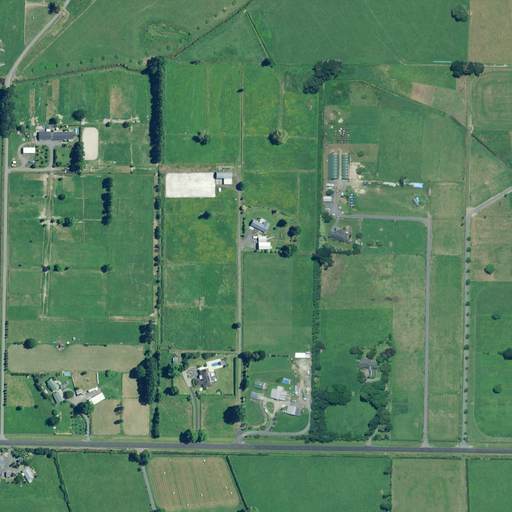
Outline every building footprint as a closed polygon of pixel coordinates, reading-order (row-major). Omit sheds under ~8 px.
[(50,129),(46,129),(46,132),(39,132),(39,140),(68,140),(68,142),(73,142),(73,132),(50,132),(50,129)] [(332,179),(338,179),(339,155),(332,155),(329,155),(329,179),(332,179)] [(231,184),(231,172),(216,172),(216,179),(224,178),(224,184),(231,184)] [(263,225),(253,220),(250,225),(265,233),(270,224),(264,222),(263,225)] [(342,229),(341,230),(339,230),(339,231),(337,230),(336,232),(331,231),(329,236),(347,242),(350,243),(351,239),(348,238),(349,235),(346,234),(347,231),(342,229)] [(266,243),(266,237),(258,237),(258,249),(270,249),(270,243),(266,243)] [(364,368),(370,368),(370,376),(376,376),(376,370),(373,370),(373,368),(378,368),(378,362),(370,362),(370,359),(363,359),(362,362),(360,362),(359,368),(364,368)] [(209,373),(208,369),(199,371),(200,375),(199,376),(199,378),(194,380),(196,386),(202,384),(203,388),(212,385),(211,382),(217,380),(214,371),(209,373)] [(54,382),(51,378),(46,382),(51,387),(50,388),(53,392),(59,387),(54,381),(54,382)] [(266,383),(257,381),(255,387),(264,389),(266,383)] [(284,387),(279,386),(278,390),(273,389),(271,398),(286,401),(288,392),(283,391),(284,387)] [(62,401),(58,392),(53,395),(57,403),(62,401)] [(105,398),(101,393),(88,400),(92,406),(105,398)] [(301,408),(290,405),(288,413),(300,416),(301,408)] [(34,478),(27,468),(22,471),(23,473),(21,474),(23,476),(24,475),(29,483),(32,481),(31,480),(34,478)]
